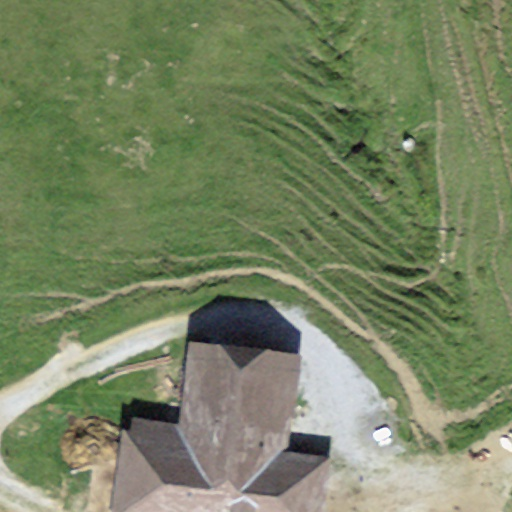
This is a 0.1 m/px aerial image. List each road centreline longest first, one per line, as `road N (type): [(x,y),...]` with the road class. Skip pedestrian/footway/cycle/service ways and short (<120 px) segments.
road 1 (track): [(362,452),(347,401),(316,353),(254,326),(160,331),(0,406)]
road 2 (track): [(362,452),(459,467),(511,436)]
